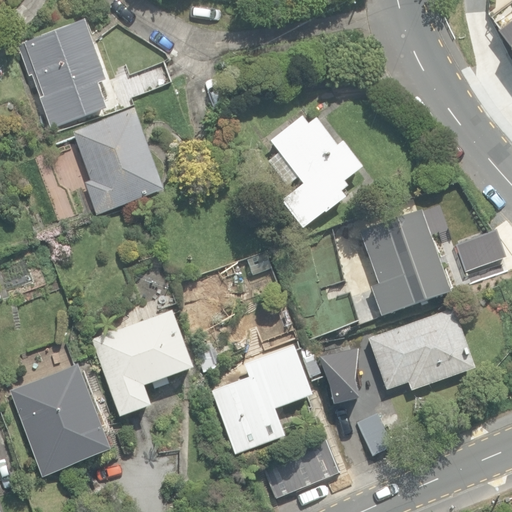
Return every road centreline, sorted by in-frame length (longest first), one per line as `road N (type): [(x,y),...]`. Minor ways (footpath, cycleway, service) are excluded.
road 1 (residential): [(413,28),(196,39),(126,0)]
road 2 (tertiary): [(413,28),(456,106),(511,175)]
road 3 (tertiary): [(511,447),(366,511)]
